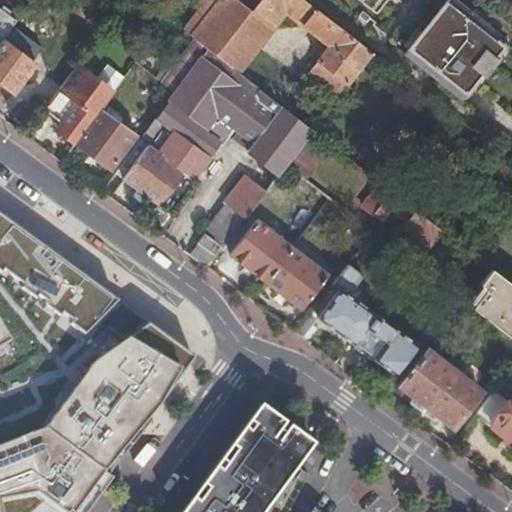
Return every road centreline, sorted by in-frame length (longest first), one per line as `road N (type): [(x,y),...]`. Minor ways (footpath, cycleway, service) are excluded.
road 1 (residential): [(243,350),(199,295),(0,149)]
road 2 (residential): [(492,511),(307,378),(243,350)]
road 3 (residential): [(243,350),(128,511)]
